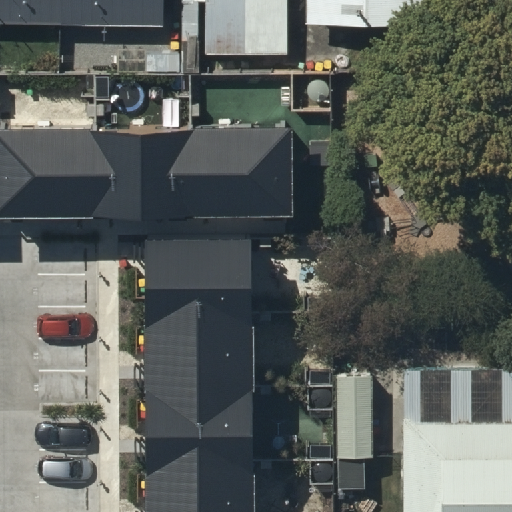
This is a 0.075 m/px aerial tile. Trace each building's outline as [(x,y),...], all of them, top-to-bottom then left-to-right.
[(169,0),(0,0),(0,29),(169,32),(169,0)] [(287,0),(204,0),(203,61),(287,61),(287,0)] [(313,0),(313,27),(427,29),(427,0),(313,0)] [(511,5),(455,6),(455,74),(511,74),(511,5)] [(290,100),(0,103),(0,194),(291,190),(290,100)] [(247,511),(246,214),(141,215),(142,511),(247,511)] [(511,511),(511,372),(407,373),(407,511),(511,511)] [(132,412),(54,419),(53,452),(132,446),(132,412)] [(105,455),(57,462),(59,502),(106,497),(105,455)]
